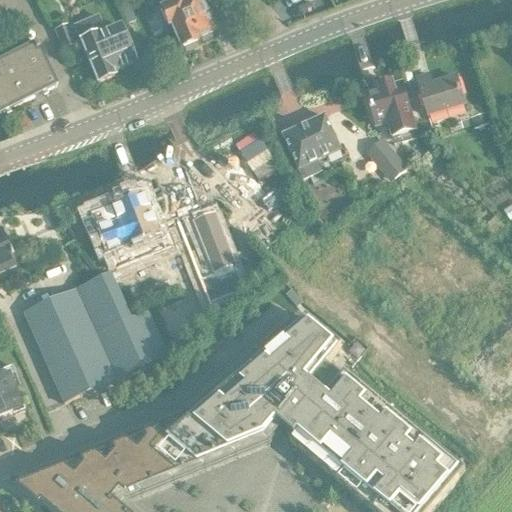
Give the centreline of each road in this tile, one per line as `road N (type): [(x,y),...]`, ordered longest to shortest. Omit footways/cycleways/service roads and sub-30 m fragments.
road 1 (residential): [(0,471),(187,396),(283,310)]
road 2 (tertiary): [(21,157),(296,45)]
road 3 (tertiary): [(296,45),(411,0)]
